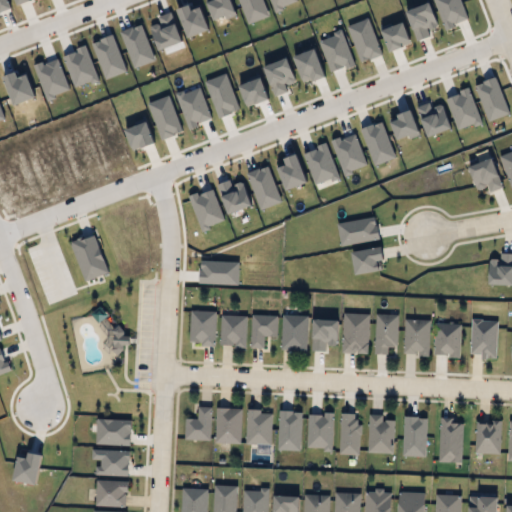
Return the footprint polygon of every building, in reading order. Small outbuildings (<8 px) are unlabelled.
[(490,263),(501,263),(500,255),(511,255),(511,268),(511,288),(491,289),(490,263)] [(216,311),(216,345),(191,345),(191,311),(216,311)] [(375,314),(397,314),(397,348),(391,348),(391,354),(375,354),(375,314)] [(308,350),(282,350),(282,315),(308,315),(308,350)] [(246,316),(246,347),(221,347),(221,316),(246,316)] [(278,337),(266,337),(266,348),(251,348),(251,316),(278,316),(278,337)] [(430,320),(430,356),(404,356),(404,320),(430,320)] [(471,320),(481,321),(481,323),(497,324),(495,359),(468,357),(471,320)] [(435,326),(461,327),(460,357),(434,356),(435,326)] [(185,441),(185,419),(198,419),(198,406),(212,406),(212,441),(185,441)] [(216,443),(216,408),(241,408),(241,443),(216,443)] [(247,445),(247,410),(272,410),(272,445),(247,445)] [(340,454),(340,413),(359,413),(359,454),(340,454)] [(369,453),(369,414),(383,414),(383,420),(394,420),(394,453),(369,453)] [(441,420),(454,420),(454,426),(461,426),(461,464),(440,464),(441,420)] [(476,424),(499,424),(500,456),(476,456),(476,424)] [(128,481),(128,506),(96,506),(96,480),(128,481)] [(207,511),(182,511),(182,489),(207,489),(207,511)] [(334,511),(335,493),(360,493),(359,511),(334,511)]
